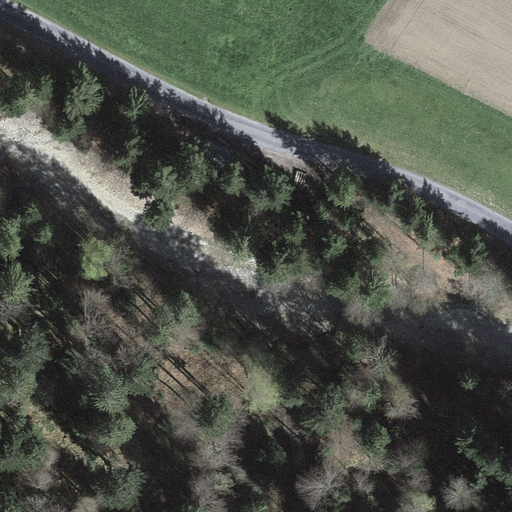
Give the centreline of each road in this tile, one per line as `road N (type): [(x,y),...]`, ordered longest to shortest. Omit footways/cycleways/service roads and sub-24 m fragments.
road 1 (unclassified): [(511,233),(401,179),(203,112),(0,6)]
road 2 (track): [(0,439),(154,483),(225,457),(511,465)]
